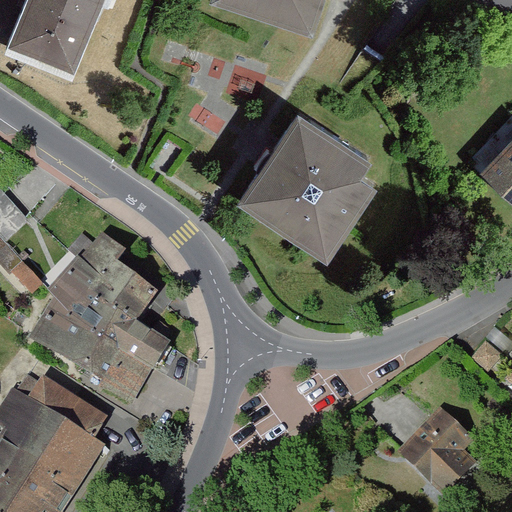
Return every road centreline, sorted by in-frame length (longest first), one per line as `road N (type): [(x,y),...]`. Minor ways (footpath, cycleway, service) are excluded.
road 1 (residential): [(0,105),(186,234),(242,345)]
road 2 (residential): [(511,289),(432,331),(361,355),(242,345)]
road 3 (residential): [(242,345),(180,511)]
